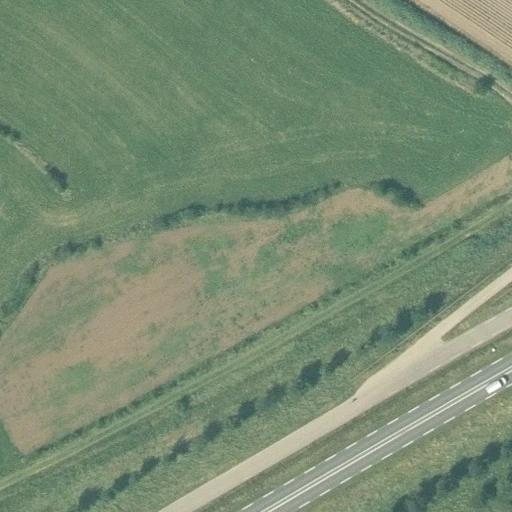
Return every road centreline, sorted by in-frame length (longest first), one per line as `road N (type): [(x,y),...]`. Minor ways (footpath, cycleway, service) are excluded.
road 1 (unclassified): [(181,511),(511,317)]
road 2 (primary): [(272,511),(511,375)]
